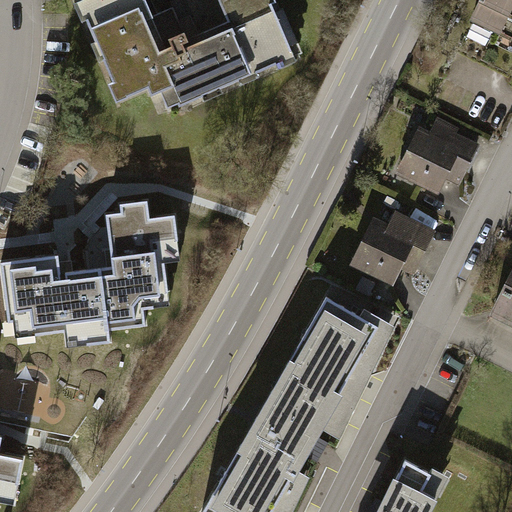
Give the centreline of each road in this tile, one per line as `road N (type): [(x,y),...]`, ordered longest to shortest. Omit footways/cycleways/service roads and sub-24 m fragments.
road 1 (primary): [(100,511),(309,187),(400,0)]
road 2 (residential): [(511,158),(329,511)]
road 3 (residential): [(0,134),(12,89),(16,0)]
